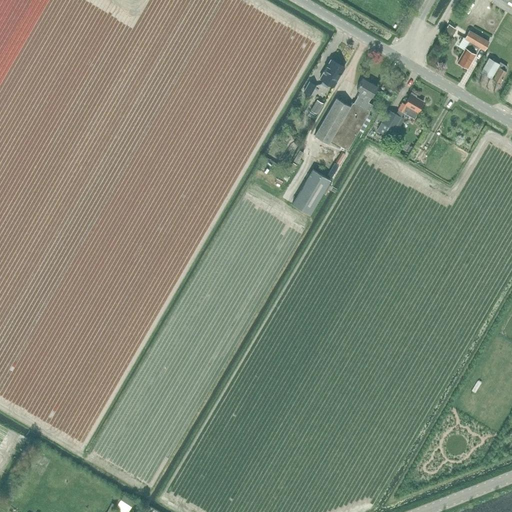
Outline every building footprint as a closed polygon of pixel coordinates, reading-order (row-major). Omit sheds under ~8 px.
[(511,0),(497,0),(495,3),(511,12),(511,0)] [(475,13),(471,21),(476,24),(481,17),(475,13)] [(450,24),(444,33),(452,38),(457,29),(450,24)] [(485,50),(490,41),(469,29),(464,38),(469,41),(466,47),(465,47),(457,62),(468,68),(476,54),(476,53),(480,47),(485,50)] [(507,72),(505,70),(507,66),(500,62),(499,63),(489,57),(481,72),(492,78),(494,74),(495,75),(493,79),(500,83),(507,72)] [(334,87),(346,67),(331,58),(319,78),(334,87)] [(336,97),(315,135),(329,143),(331,140),(348,150),(351,145),(356,135),(358,132),(362,134),(372,116),(368,114),(369,112),(373,105),(369,102),(378,86),(363,77),(357,89),(359,91),(357,95),(358,95),(354,103),(353,102),(351,106),(336,97)] [(310,96),(317,85),(309,81),(303,92),(310,96)] [(424,102),(416,97),(417,95),(411,92),(405,103),(402,102),(396,113),(389,109),(377,130),(385,135),(389,127),(397,131),(404,119),(401,117),(404,112),(414,118),(424,102)] [(322,105),(323,103),(317,100),(311,110),(317,114),(317,113),(319,114),(323,106),(322,105)] [(294,161),(298,163),(304,153),(299,151),(294,161)] [(342,152),(336,162),(339,164),(345,153),(342,152)] [(293,163),(288,170),(292,173),(297,165),(293,163)] [(334,165),(328,175),(331,177),(337,167),(334,165)] [(331,179),(313,169),(292,204),(310,214),(331,179)] [(332,185),(328,183),(323,192),(326,194),(330,188),(332,185)] [(124,495),(121,500),(131,507),(134,501),(124,495)]
